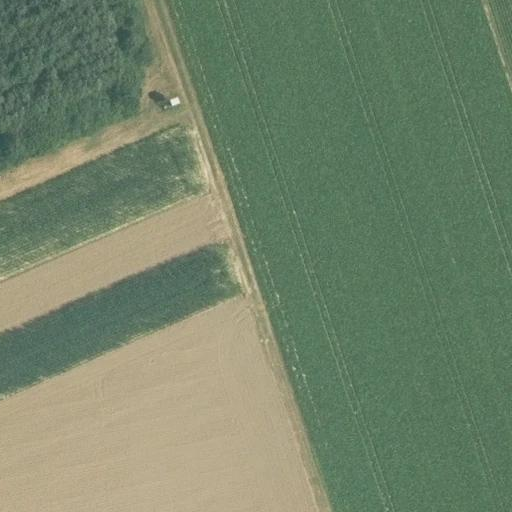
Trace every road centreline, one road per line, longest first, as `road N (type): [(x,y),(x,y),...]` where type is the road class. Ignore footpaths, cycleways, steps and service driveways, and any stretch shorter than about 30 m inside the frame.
road 1 (track): [(323,511),(156,0)]
road 2 (track): [(193,111),(0,197)]
